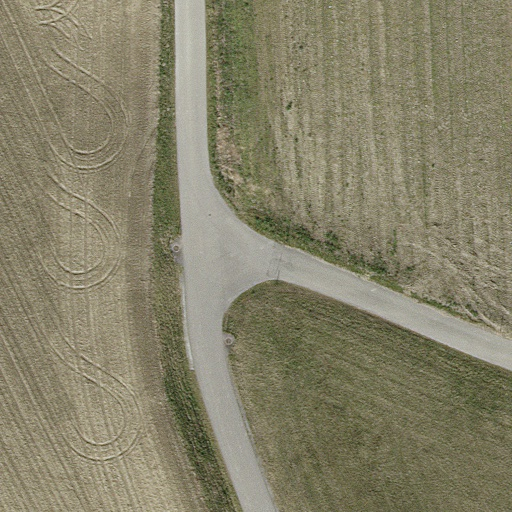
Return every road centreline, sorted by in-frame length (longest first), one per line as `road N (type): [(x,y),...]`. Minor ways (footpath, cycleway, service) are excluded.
road 1 (track): [(203,231),(511,352)]
road 2 (track): [(203,231),(219,407),(263,511)]
road 3 (track): [(196,0),(203,231)]
